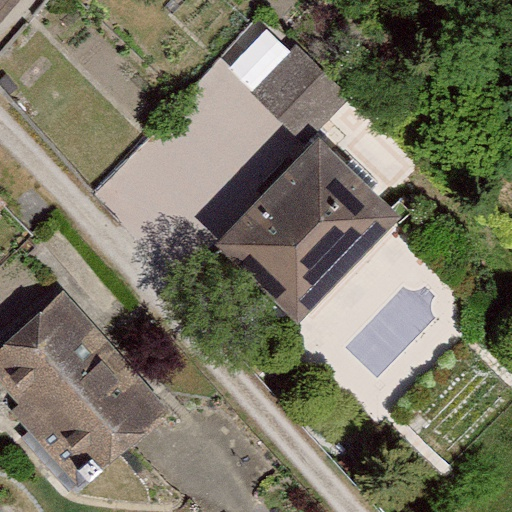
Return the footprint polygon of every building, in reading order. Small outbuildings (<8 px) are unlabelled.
[(0,0),(0,30),(24,0),(0,0)] [(299,51),(254,97),(306,146),(351,100),(299,51)] [(226,247),(311,325),(411,218),(326,139),(226,247)] [(0,163),(4,159),(0,154),(0,216),(8,208),(0,200),(0,188),(2,187),(0,185),(0,163)] [(72,290),(0,352),(0,379),(26,410),(17,415),(91,499),(184,418),(72,290)]
